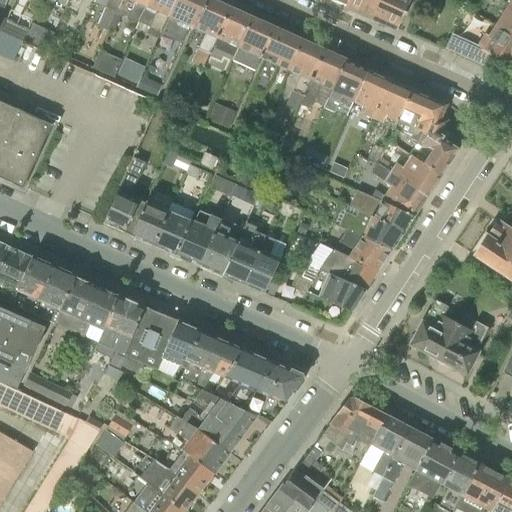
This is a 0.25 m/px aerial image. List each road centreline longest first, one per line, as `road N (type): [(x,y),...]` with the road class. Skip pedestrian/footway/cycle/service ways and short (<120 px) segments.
road 1 (residential): [(348,362),(0,210)]
road 2 (residential): [(348,362),(511,114)]
road 3 (residential): [(511,112),(264,0)]
road 4 (residential): [(233,511),(348,362)]
road 5 (residential): [(511,450),(348,362)]
